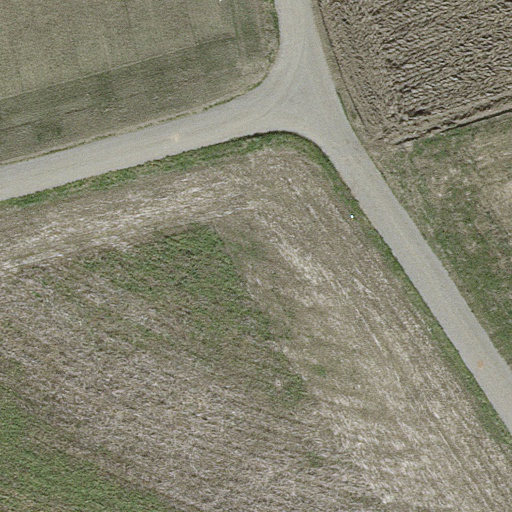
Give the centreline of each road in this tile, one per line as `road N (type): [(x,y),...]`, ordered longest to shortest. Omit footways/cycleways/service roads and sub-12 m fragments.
road 1 (track): [(289,0),(305,81),(273,104),(0,180)]
road 2 (track): [(305,81),(511,398)]
